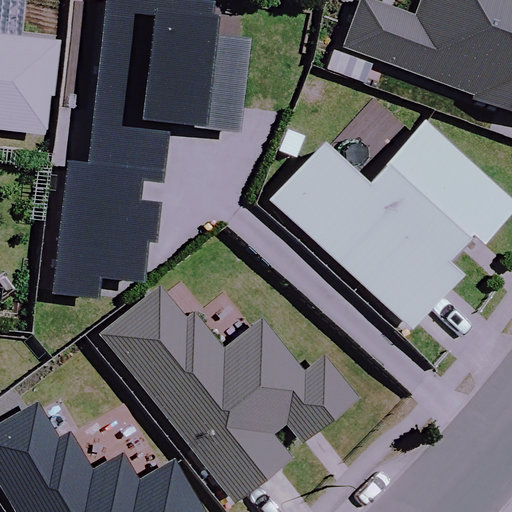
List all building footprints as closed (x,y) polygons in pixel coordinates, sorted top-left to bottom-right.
[(198,34),(202,1),(191,0),(101,0),(82,164),(63,162),(48,292),(88,297),(91,277),(131,282),(136,238),(146,239),(151,202),(129,200),(131,177),(153,180),(160,122),(232,130),(242,39),(198,34)] [(362,0),(356,0),(340,47),(470,94),(468,100),(511,115),(511,0),(415,0),(410,17),(362,0)] [(0,129),(37,133),(47,41),(0,35),(0,129)] [(314,144),(264,198),(404,326),(452,274),(437,260),(463,232),(474,243),(509,205),(417,122),(359,185),(314,144)] [(153,287),(95,332),(229,502),(284,459),(266,435),(282,423),(297,441),(351,399),(318,358),(298,374),(255,320),(219,348),(191,313),(180,321),(153,287)] [(31,405),(0,423),(0,492),(11,511),(196,511),(167,462),(132,482),(115,453),(84,471),(62,432),(51,439),(31,405)]
